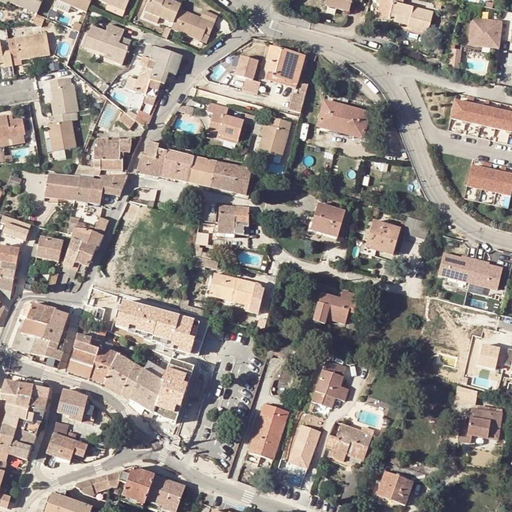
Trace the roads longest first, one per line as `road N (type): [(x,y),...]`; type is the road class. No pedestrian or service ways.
road 1 (residential): [(126,177),(246,203),(283,256),(409,289)]
road 2 (residential): [(0,356),(21,298),(83,293),(126,177)]
road 3 (residential): [(388,81),(434,188),(461,218),(511,241)]
road 4 (residential): [(126,177),(139,140),(177,90),(259,17)]
road 5 (residential): [(259,17),(348,50),(388,81)]
road 6 (tertiary): [(165,454),(205,480),(287,511)]
road 7 (residential): [(511,100),(416,74),(388,81)]
